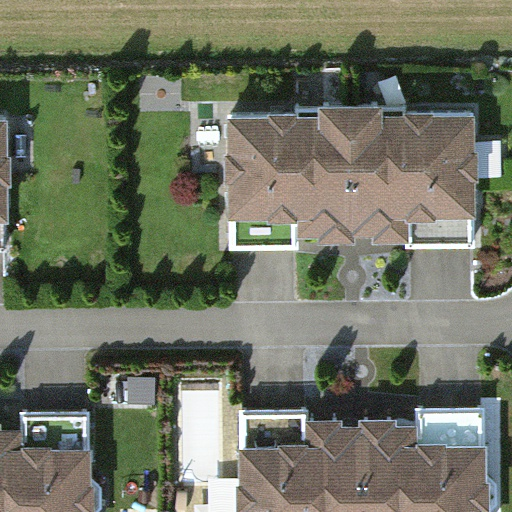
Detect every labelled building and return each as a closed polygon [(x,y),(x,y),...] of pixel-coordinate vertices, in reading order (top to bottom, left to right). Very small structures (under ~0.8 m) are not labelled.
[(227,119),(227,220),(313,219),(313,230),(337,230),(337,101),(295,101),(295,119),(227,119)] [(337,101),(337,230),(363,230),(363,218),(464,217),(463,119),(377,119),(377,101),(337,101)] [(493,415),(494,396),(430,391),(429,411),(493,415)] [(246,438),(246,511),(356,511),(356,420),(314,420),(314,438),(246,438)] [(356,420),(356,511),(483,511),(483,438),(396,438),(396,420),(356,420)] [(0,511),(80,511),(81,440),(0,440),(0,511)]
